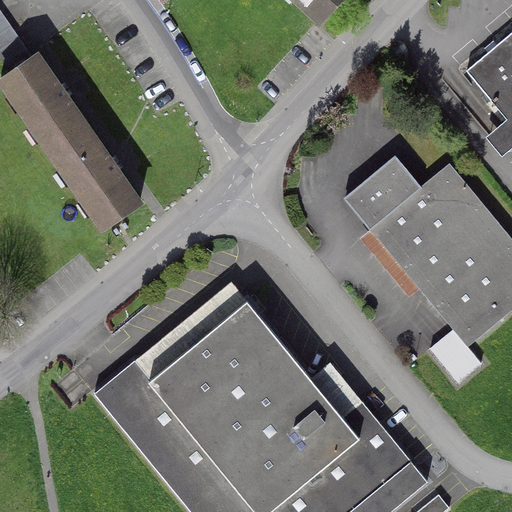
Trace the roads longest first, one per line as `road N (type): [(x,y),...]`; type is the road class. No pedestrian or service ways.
road 1 (residential): [(511,474),(464,452),(261,211),(241,176)]
road 2 (residential): [(0,379),(241,176)]
road 3 (residential): [(241,176),(405,0)]
road 4 (residential): [(241,176),(132,0)]
road 5 (track): [(18,366),(33,396),(54,511)]
